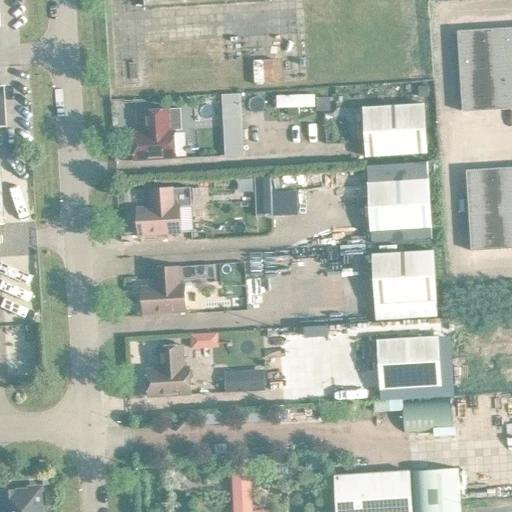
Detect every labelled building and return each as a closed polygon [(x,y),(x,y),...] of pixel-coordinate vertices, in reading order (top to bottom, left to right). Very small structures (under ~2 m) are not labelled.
[(511,19),(459,23),(464,104),(511,100),(511,19)] [(331,90),(317,90),(318,103),(331,103),(331,90)] [(365,99),(368,148),(429,145),(426,96),(365,99)] [(134,124),(136,152),(178,150),(176,122),(172,122),(170,101),(145,102),(147,124),(134,124)] [(511,159),(467,162),(472,243),(511,240),(511,159)] [(272,167),(256,168),(257,185),(272,185),(273,185),(272,167)] [(369,174),(372,223),(433,220),(430,171),(369,174)] [(139,199),(141,227),(182,225),(181,197),(176,197),(175,180),(150,181),(151,199),(139,199)] [(273,185),(272,185),(273,199),(287,198),(287,184),(273,185)] [(374,246),(377,295),(438,292),(435,243),(374,246)] [(215,257),(207,258),(208,271),(216,270),(215,257)] [(144,278),(145,307),(187,304),(186,276),(181,276),(180,259),(155,260),(156,278),(144,278)] [(379,332),(382,381),(443,377),(440,328),(379,332)] [(149,361),(150,389),(192,386),(190,358),(186,359),(185,337),(160,339),(161,360),(149,361)] [(265,368),(246,368),(246,383),(266,382),(265,368)] [(236,510),(217,511),(216,511),(254,511),(254,504),(250,440),(231,442),(236,510)] [(336,468),(338,511),(413,511),(411,463),(336,468)] [(0,511),(41,511),(41,499),(39,499),(38,482),(0,484),(0,487),(1,506),(0,506),(0,511)] [(170,496),(156,497),(156,511),(162,511),(171,511),(170,496)]
